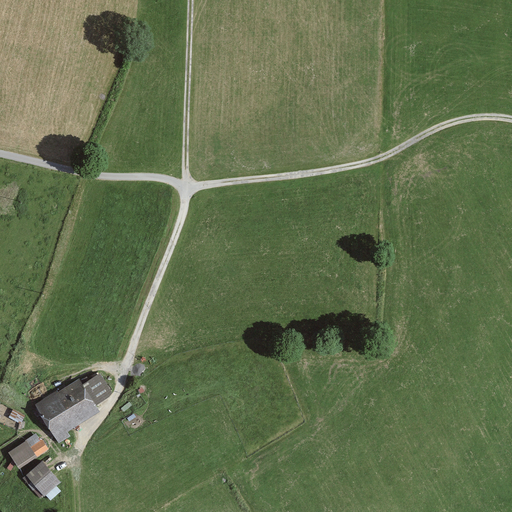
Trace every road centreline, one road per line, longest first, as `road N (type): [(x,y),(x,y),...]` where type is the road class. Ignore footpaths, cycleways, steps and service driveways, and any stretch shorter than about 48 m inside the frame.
road 1 (track): [(188,0),(181,217),(114,389),(71,464),(72,511)]
road 2 (track): [(0,154),(185,185),(348,167),(452,122),(511,118)]
